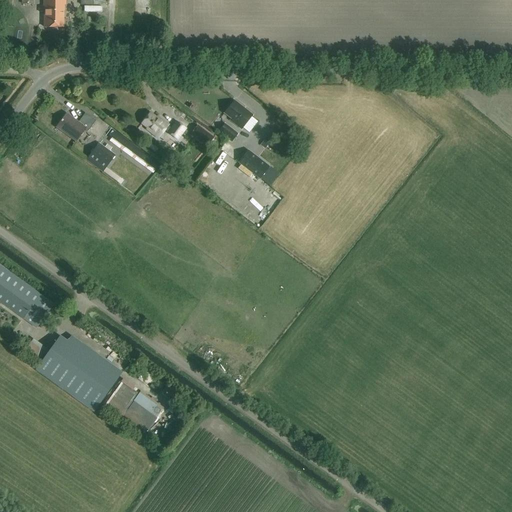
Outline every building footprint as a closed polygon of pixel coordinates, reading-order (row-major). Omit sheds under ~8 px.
[(65,0),(44,0),(44,5),(44,27),(63,28),(63,5),(65,5),(65,0)] [(254,116),(235,101),(224,115),(232,120),(231,121),(242,131),(254,116)] [(95,121),(86,114),(78,124),(66,115),(57,128),(76,142),(85,129),(86,129),(88,130),(95,121)] [(171,130),(150,114),(141,125),(147,129),(146,130),(158,139),(165,131),(177,140),(185,130),(176,123),(171,130)] [(257,116),(244,128),(254,138),(267,126),(257,116)] [(239,135),(225,124),(219,132),(233,143),(239,135)] [(197,125),(191,133),(207,146),(213,137),(197,125)] [(189,146),(192,141),(185,136),(182,141),(189,146)] [(155,174),(157,170),(114,138),(112,141),(155,174)] [(103,172),(115,157),(99,145),(87,160),(103,172)] [(230,147),(228,153),(238,156),(239,150),(230,147)] [(239,164),(272,187),(283,171),(251,148),(239,164)] [(225,161),(219,156),(202,180),(208,185),(225,161)] [(0,303),(14,313),(31,290),(0,267),(0,303)] [(39,328),(47,318),(34,307),(25,317),(39,328)] [(40,364),(38,368),(93,408),(117,375),(62,335),(40,364)] [(153,382),(155,376),(148,373),(146,380),(153,382)] [(184,397),(167,386),(161,394),(178,406),(184,397)] [(140,393),(128,415),(154,429),(166,408),(140,393)]
